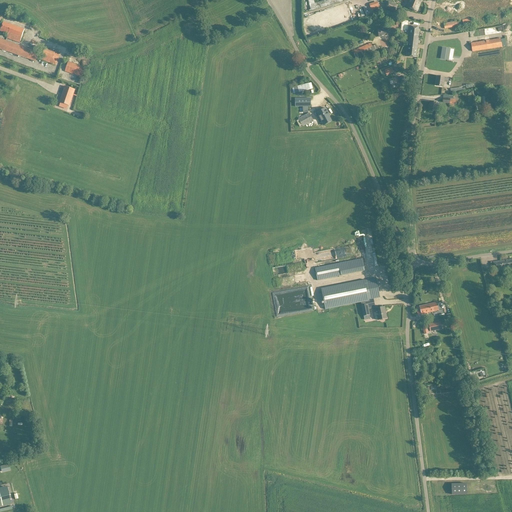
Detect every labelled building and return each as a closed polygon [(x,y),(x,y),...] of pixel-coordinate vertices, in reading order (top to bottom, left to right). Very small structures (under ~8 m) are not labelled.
[(407,7),(417,11),(421,0),(402,0),(404,1),(406,0),(408,0),(410,1),(407,7)] [(369,4),(371,10),(379,7),(377,1),(369,4)] [(385,7),(395,12),(398,5),(388,1),(385,7)] [(0,30),(8,34),(7,38),(20,42),(24,30),(3,22),(0,30)] [(410,26),(408,43),(418,45),(420,27),(410,26)] [(388,35),(387,28),(378,29),(379,37),(388,35)] [(471,43),(472,51),(502,46),(501,38),(471,43)] [(0,48),(36,61),(39,53),(0,39),(0,48)] [(353,51),(356,59),(378,49),(376,45),(373,46),(371,43),(353,51)] [(418,45),(408,43),(407,57),(416,58),(418,45)] [(442,47),(441,59),(449,60),(450,49),(442,47)] [(40,59),(56,64),(59,54),(44,48),(40,59)] [(65,71),(82,77),(85,68),(68,62),(65,71)] [(436,86),(441,86),(443,87),(444,81),(448,82),(449,78),(444,78),(444,77),(437,76),(436,86)] [(299,92),(311,89),(309,83),(297,86),(299,92)] [(69,106),(75,89),(65,86),(59,102),(69,106)] [(443,103),(450,103),(450,105),(453,105),(453,104),(454,105),(454,103),(455,103),(456,99),(454,99),(454,95),(447,96),(447,98),(443,98),(443,103)] [(311,98),(295,98),(295,107),(303,106),(303,113),(308,113),(308,106),(311,106),(311,98)] [(430,102),(429,111),(437,112),(438,102),(430,102)] [(325,108),(317,112),(324,125),(331,121),(328,115),(329,114),(325,108)] [(299,119),(303,126),(313,121),(309,113),(299,119)] [(365,270),(362,259),(315,268),(317,280),(341,276),(341,275),(365,270)] [(511,259),(495,262),(497,270),(511,267),(511,259)] [(380,298),(376,278),(370,280),(339,286),(321,289),(325,308),(343,305),(369,300),(380,298)] [(437,302),(429,304),(431,309),(429,310),(430,312),(439,310),(437,302)] [(361,305),(363,316),(370,315),(368,304),(361,305)] [(416,307),(418,315),(423,314),(430,312),(429,310),(431,309),(429,304),(419,306),(419,307),(416,307)] [(376,309),(378,320),(387,318),(385,307),(376,309)] [(442,322),(429,325),(430,331),(443,329),(442,322)] [(0,466),(2,473),(10,470),(9,464),(0,466)] [(451,484),(452,494),(467,494),(467,484),(451,484)] [(7,489),(0,490),(0,503),(10,501),(7,489)]
